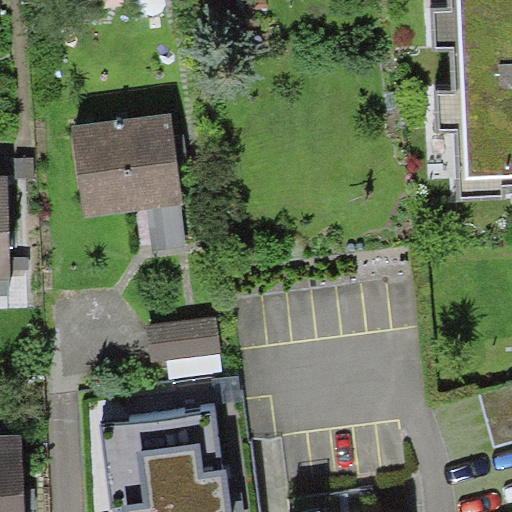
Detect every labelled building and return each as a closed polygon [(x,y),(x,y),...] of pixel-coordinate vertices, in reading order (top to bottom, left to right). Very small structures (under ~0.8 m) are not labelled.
[(16,0),(0,0),(0,29),(19,28),(16,0)] [(511,0),(430,0),(436,179),(511,176),(511,0)] [(183,118),(91,131),(103,215),(195,202),(183,118)] [(28,176),(0,177),(0,288),(32,287),(28,176)] [(226,322),(160,331),(164,360),(230,351),(226,322)] [(222,511),(212,412),(105,427),(113,511),(222,511)] [(0,511),(44,511),(43,437),(0,437),(0,511)]
